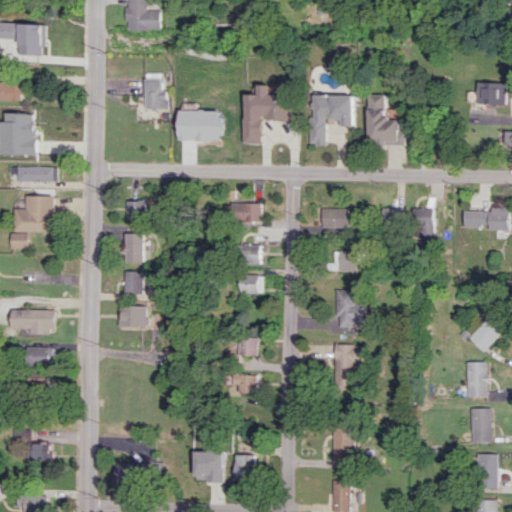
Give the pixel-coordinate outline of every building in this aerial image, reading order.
[(162,8),(150,9),(149,0),(129,0),(130,6),(128,6),(128,29),(162,29),(162,8)] [(45,24),(0,22),(0,49),(12,50),(12,54),(44,56),(45,24)] [(167,108),(168,89),(162,89),(162,78),(145,78),(144,108),(167,108)] [(0,99),(20,100),(20,82),(0,81),(0,99)] [(508,104),(509,82),(480,81),(479,104),(508,104)] [(292,120),(292,96),(270,95),(271,84),(259,84),(259,94),(245,93),(244,143),(263,143),(263,119),(292,120)] [(367,143),(404,144),(405,129),(400,128),(400,119),(386,119),(386,94),(368,93),(367,143)] [(354,125),(355,94),(312,94),(311,144),(326,144),(326,118),(342,119),(342,125),(354,125)] [(0,153),(35,155),(36,113),(5,112),(4,121),(0,121),(0,153)] [(194,141),(212,141),(213,115),(195,115),(194,141)] [(57,166),(10,165),(10,173),(17,173),(17,181),(57,181),(57,166)] [(54,195),(27,195),(28,207),(16,207),(17,231),(55,231),(54,195)] [(128,218),(145,218),(145,200),(128,200),(128,218)] [(231,200),(230,218),(261,219),(262,202),(231,200)] [(380,225),(402,226),(402,207),(381,206),(380,225)] [(490,229),(509,230),(510,206),(493,206),(493,210),(463,210),(463,225),(490,226),(490,229)] [(322,207),(322,225),(348,226),(349,207),(322,207)] [(433,208),(412,207),(411,236),(433,236),(433,208)] [(29,247),(29,232),(12,233),(12,247),(29,247)] [(144,232),(126,233),(127,261),(145,261),(144,232)] [(260,242),(261,263),(244,263),(244,252),(233,252),(233,243),(260,242)] [(325,261),(325,268),(364,269),(364,249),(332,249),(332,261),(325,261)] [(145,293),(146,271),(126,270),(126,293),(145,293)] [(246,272),(245,291),(263,292),(263,273),(246,272)] [(338,313),(338,324),(353,325),(353,320),(363,320),(363,302),(353,302),(353,289),(334,288),(334,313),(338,313)] [(122,325),(150,326),(150,305),(122,305),(122,325)] [(55,308),(8,309),(9,334),(56,333),(55,308)] [(468,335),(482,351),(507,328),(493,312),(468,335)] [(240,335),(240,352),(257,352),(258,335),(240,335)] [(360,367),(352,367),(352,361),(362,361),(362,344),(335,344),(334,382),(360,382),(360,367)] [(52,346),(31,346),(29,385),(51,386),(52,346)] [(173,366),(184,368),(186,352),(175,350),(173,366)] [(466,360),(486,360),(485,396),(465,396),(466,360)] [(235,372),(235,381),(241,382),(241,390),(259,391),(259,373),(235,372)] [(471,407),(491,407),(490,443),(470,443),(471,407)] [(333,411),(332,459),(350,460),(350,411),(333,411)] [(28,458),(57,459),(57,444),(29,444),(28,458)] [(235,452),(234,478),(255,478),(256,453),(235,452)] [(477,452),(497,452),(497,488),(477,488),(477,452)] [(198,457),(197,478),(223,479),(224,458),(198,457)] [(115,461),(115,480),(148,480),(148,461),(115,461)] [(332,478),(331,509),(349,510),(349,478),(332,478)] [(22,494),(22,506),(29,506),(29,511),(51,511),(51,494),(22,494)] [(476,511),(476,497),(496,498),(496,511),(476,511)]
